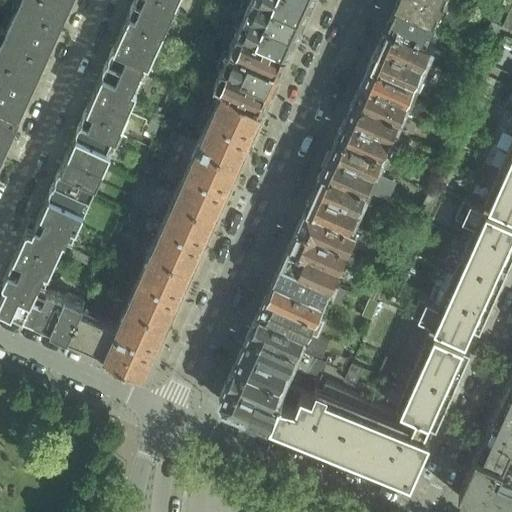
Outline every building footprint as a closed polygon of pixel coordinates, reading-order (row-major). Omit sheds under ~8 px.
[(67,8),(50,0),(18,0),(1,39),(44,59),(67,8)] [(161,21),(167,8),(149,0),(134,0),(110,55),(140,69),(147,55),(150,57),(166,23),(161,21)] [(304,13),(275,0),(249,0),(247,7),(297,30),(304,13)] [(310,0),(275,0),(304,13),(310,0)] [(436,19),(437,17),(398,0),(397,0),(389,19),(437,40),(443,22),(436,19)] [(398,0),(437,17),(444,0),(398,0)] [(511,4),(503,24),(511,27),(511,4)] [(297,30),(247,7),(238,26),(288,48),(297,30)] [(427,62),(437,40),(389,19),(379,40),(427,62)] [(492,41),(501,24),(492,20),(484,37),(492,41)] [(288,48),(238,26),(231,42),(281,65),(288,48)] [(44,59),(1,39),(0,40),(0,99),(21,110),(44,59)] [(372,58),(415,77),(419,79),(427,62),(379,40),(372,58)] [(281,65),(231,42),(223,60),(273,83),(281,65)] [(134,82),(140,69),(110,55),(83,115),(113,129),(119,115),(123,117),(138,84),(134,82)] [(419,79),(415,77),(372,58),(364,76),(411,97),(414,90),(427,95),(431,85),(419,80),(419,79)] [(273,83),(223,60),(215,78),(225,83),(265,101),(273,83)] [(395,133),(408,103),(411,97),(364,76),(348,111),(395,133)] [(265,101),(225,83),(215,104),(231,111),(229,116),(253,127),(265,101)] [(0,157),(21,110),(0,99),(0,157)] [(253,127),(229,116),(231,111),(215,104),(200,137),(241,155),(253,127)] [(155,109),(146,130),(145,130),(144,133),(155,138),(157,135),(156,134),(165,114),(155,109)] [(460,139),(471,113),(462,109),(451,135),(460,139)] [(339,130),(383,149),(387,151),(395,133),(348,111),(339,130)] [(83,115),(69,146),(104,161),(111,144),(107,142),(113,129),(83,115)] [(387,151),(383,149),(339,130),(331,148),(379,169),(387,151)] [(241,155),(200,137),(191,158),(207,165),(205,171),(229,181),(241,155)] [(456,215),(475,224),(476,221),(511,237),(511,235),(511,140),(483,205),(464,197),(456,215)] [(69,146),(56,176),(86,190),(92,176),(96,178),(104,161),(69,146)] [(379,169),(331,148),(323,166),(370,188),(371,187),(389,195),(397,177),(379,169)] [(229,181),(205,171),(207,165),(191,158),(177,190),(217,208),(229,181)] [(323,166),(315,184),(362,205),(370,188),(323,166)] [(56,176),(42,206),(73,220),(77,222),(84,205),(80,203),(86,190),(56,176)] [(362,205),(315,184),(307,202),(350,222),(356,224),(366,228),(372,216),(360,211),(362,205)] [(390,303),(441,188),(432,184),(381,299),(390,303)] [(193,261),(217,208),(177,190),(153,243),(193,261)] [(356,224),(350,222),(307,202),(299,220),(348,242),(394,263),(402,244),(366,228),(356,224)] [(66,234),(73,220),(42,206),(34,225),(28,222),(9,264),(40,279),(47,265),(51,266),(65,234),(66,234)] [(348,242),(299,220),(291,238),(340,261),(348,242)] [(400,406),(398,410),(435,427),(471,346),(470,345),(472,339),(467,337),(473,322),(480,325),(511,254),(511,237),(476,221),(475,224),(439,304),(420,295),(412,314),(431,322),(424,345),(397,404),(400,406)] [(136,237),(115,227),(111,235),(133,245),(136,237)] [(291,238),(282,257),(332,279),(340,261),(291,238)] [(169,314),(193,261),(153,243),(129,296),(169,314)] [(67,253),(88,262),(91,255),(70,246),(67,253)] [(324,296),(370,317),(377,300),(332,279),(282,257),(275,274),(324,296)] [(97,267),(82,261),(79,267),(94,274),(97,267)] [(40,279),(9,264),(3,277),(9,280),(0,296),(0,301),(36,318),(48,292),(37,287),(40,279)] [(275,274),(268,290),(317,313),(324,296),(275,274)] [(69,333),(81,307),(85,299),(83,298),(87,288),(70,280),(66,290),(67,290),(65,294),(50,287),(48,292),(36,318),(69,333)] [(317,313),(268,290),(260,307),(310,330),(317,313)] [(146,367),(169,314),(129,296),(117,324),(106,349),(146,367)] [(117,324),(81,307),(69,333),(106,349),(117,324)] [(310,330),(260,307),(252,326),(302,348),(323,357),(330,339),(310,330)] [(302,348),(252,326),(244,342),(295,365),(302,348)] [(244,342),(236,360),(287,382),(295,365),(244,342)] [(236,360),(229,377),(280,400),(287,383),(287,382),(236,360)] [(344,379),(355,384),(364,366),(353,361),(344,379)] [(280,400),(229,377),(221,394),(224,402),(271,421),(280,400)] [(287,383),(280,400),(271,421),(412,478),(424,450),(435,427),(398,410),(326,378),(321,390),(316,388),(313,394),(287,383)] [(511,395),(504,391),(495,411),(511,419),(511,395)] [(511,419),(495,411),(485,432),(511,443),(511,419)] [(511,467),(511,443),(485,432),(476,452),(493,460),(511,467)] [(511,511),(511,467),(493,460),(476,452),(460,489),(462,490),(464,496),(463,499),(496,511),(511,511)]
